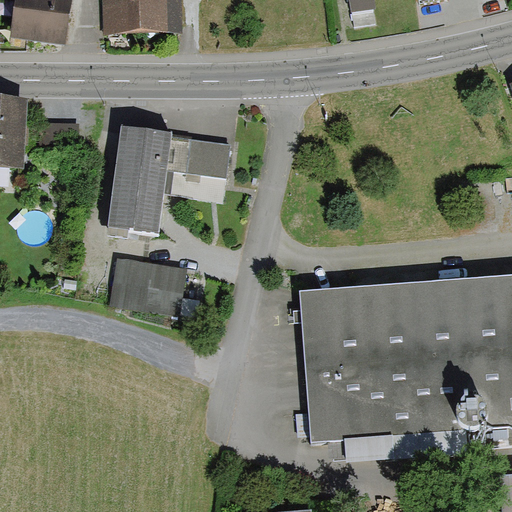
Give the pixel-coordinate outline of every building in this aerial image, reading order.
[(104,0),(106,35),(172,31),(170,0),(104,0)] [(63,10),(15,5),(11,43),(58,48),(63,10)] [(0,168),(27,170),(32,103),(0,100),(0,168)] [(121,135),(106,234),(151,241),(162,170),(166,142),(121,135)] [(217,149),(166,142),(162,170),(212,178),(217,149)] [(107,307),(177,316),(182,274),(112,266),(107,307)] [(511,277),(294,295),(306,440),(511,423),(511,277)] [(511,511),(511,473),(495,475),(497,511),(511,511)]
